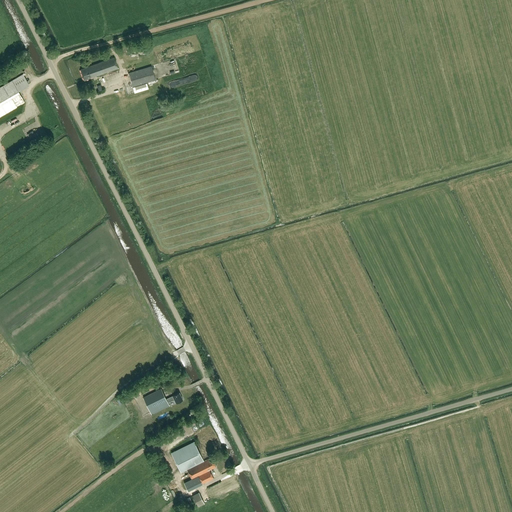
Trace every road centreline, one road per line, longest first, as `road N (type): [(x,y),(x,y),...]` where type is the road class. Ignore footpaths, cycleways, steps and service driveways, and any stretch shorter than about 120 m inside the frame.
road 1 (unclassified): [(249,465),(17,0)]
road 2 (unclassified): [(249,465),(511,390)]
road 3 (track): [(49,62),(266,0)]
